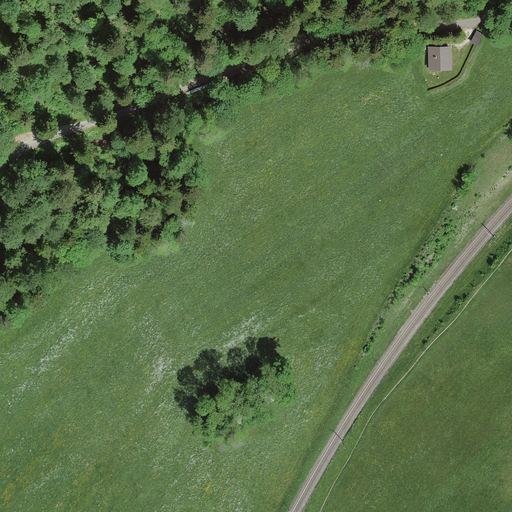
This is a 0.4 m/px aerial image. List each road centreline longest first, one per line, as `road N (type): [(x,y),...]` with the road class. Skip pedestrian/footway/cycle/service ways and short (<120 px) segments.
road 1 (unclassified): [(335,34),(28,142),(0,162)]
road 2 (unclassified): [(511,19),(335,34)]
